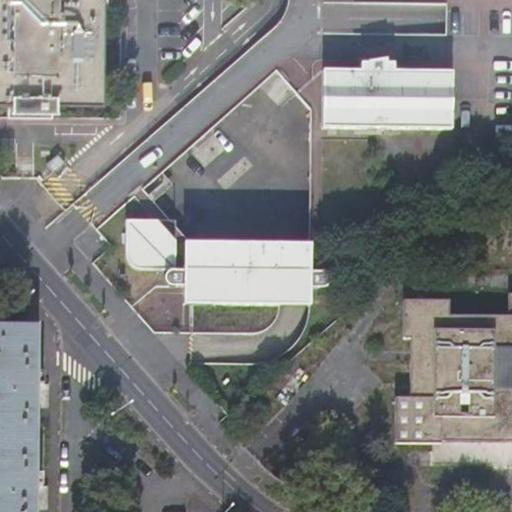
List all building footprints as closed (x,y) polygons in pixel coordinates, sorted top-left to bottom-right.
[(0,0),(0,97),(6,98),(5,107),(53,107),(53,99),(100,100),(100,0),(0,0)] [(352,73),(318,72),(317,131),(448,133),(448,74),(391,74),(390,65),(353,65),(352,73)] [(175,226),(124,225),(124,261),(124,264),(126,267),(128,270),(130,272),(134,274),(137,275),(141,275),(174,275),(175,226)] [(311,247),(183,245),(182,308),(311,309),(311,291),(327,292),(327,291),(329,290),(330,289),(330,288),(331,286),(331,285),(331,283),(331,281),(330,280),(329,278),(328,278),(327,277),(327,276),(325,276),(323,275),(311,276),(311,247)] [(452,299),(402,299),(402,336),(410,336),(410,397),(396,397),(396,444),(511,443),(511,290),(511,291),(511,314),(452,315),(452,299)] [(0,511),(32,511),(33,509),(33,486),(33,408),(33,385),(34,323),(0,323),(0,511)] [(46,385),(33,385),(33,408),(45,408),(46,385)] [(45,486),(33,486),(33,509),(45,509),(45,486)]
